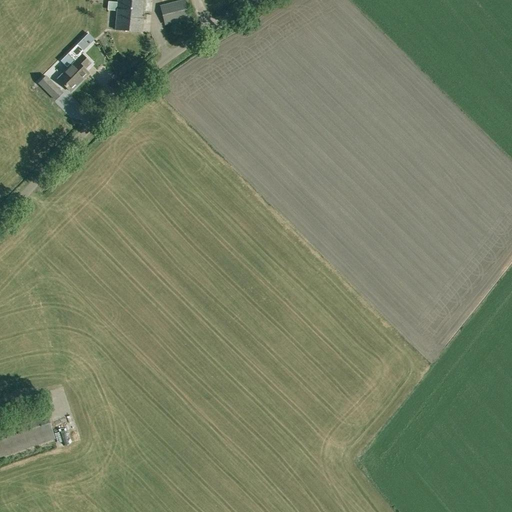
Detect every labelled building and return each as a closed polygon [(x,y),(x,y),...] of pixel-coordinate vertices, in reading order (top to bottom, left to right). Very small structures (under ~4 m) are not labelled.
[(117,0),(118,2),(115,30),(141,32),(143,19),(141,19),(143,0),(117,0)] [(190,19),(189,15),(184,0),(159,6),(164,25),(190,19)] [(88,33),(83,38),(88,44),(93,38),(88,33)] [(84,69),(90,63),(80,53),(83,50),(77,44),(67,56),(75,62),(58,79),(70,91),(88,73),(84,69)] [(46,88),(56,98),(63,90),(53,80),(46,88)] [(0,421),(0,457),(55,439),(44,407),(0,421)]
